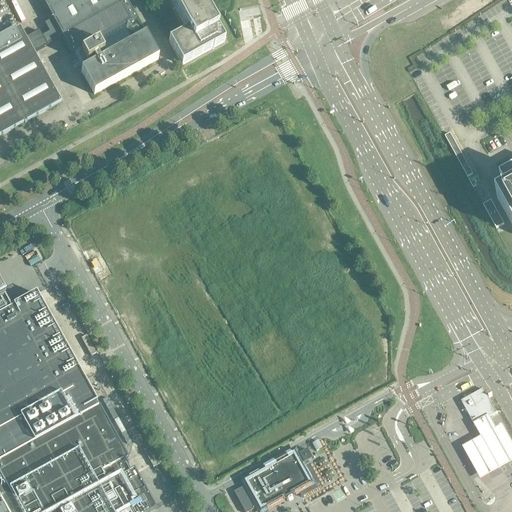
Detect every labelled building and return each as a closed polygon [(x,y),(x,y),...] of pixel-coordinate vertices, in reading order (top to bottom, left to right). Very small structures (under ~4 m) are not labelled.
[(91,46),(136,21),(124,0),(41,0),(52,20),(44,25),(49,34),(40,38),(28,44),(33,53),(45,47),(62,38),(72,56),(73,56),(76,61),(72,64),(74,68),(73,69),(74,71),(79,68),(81,71),(81,72),(85,80),(94,95),(158,60),(145,36),(99,61),(97,58),(103,55),(98,45),(97,45),(92,47),(91,46)] [(170,0),(187,31),(168,42),(182,66),(225,42),(201,0),(170,0)] [(28,44),(19,29),(15,31),(14,30),(0,37),(0,77),(26,124),(27,123),(26,122),(61,103),(33,53),(28,44)] [(26,124),(0,77),(0,136),(24,123),(25,124),(26,124)] [(473,175),(450,135),(446,137),(445,137),(468,178),(473,175)] [(511,189),(511,165),(499,172),(510,191),(511,189)] [(511,189),(510,191),(497,198),(511,225),(511,189)] [(491,202),(483,206),(496,230),(504,225),(491,202)] [(0,462),(98,409),(95,403),(96,402),(36,294),(10,309),(9,306),(0,288),(0,462)] [(496,413),(483,390),(461,402),(474,426),(474,427),(476,426),(491,418),(497,414),(497,413),(496,413)] [(122,395),(114,400),(142,451),(150,446),(122,395)] [(127,459),(99,408),(98,409),(0,462),(0,511),(153,511),(155,511),(155,510),(134,471),(133,471),(129,473),(123,462),(127,460),(127,459)] [(476,426),(482,437),(461,448),(477,478),(511,458),(511,437),(505,425),(497,429),(491,418),(476,426)] [(321,487),(309,464),(305,466),(297,451),(291,455),(289,451),(259,468),(260,469),(239,480),(243,489),(233,495),(242,511),(250,511),(255,510),(255,511),(264,511),(299,494),(301,498),(321,487)] [(327,474),(331,480),(336,477),(332,470),(327,474)]
